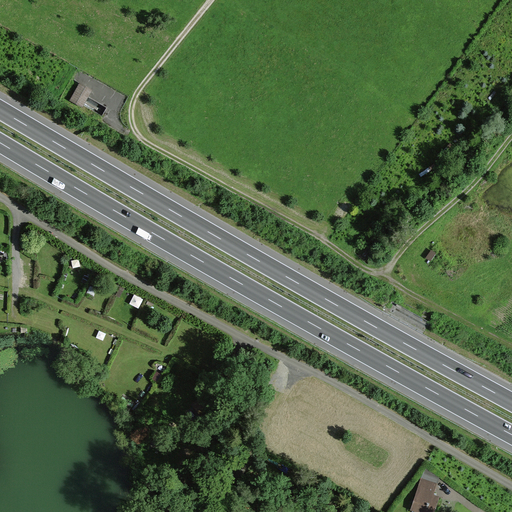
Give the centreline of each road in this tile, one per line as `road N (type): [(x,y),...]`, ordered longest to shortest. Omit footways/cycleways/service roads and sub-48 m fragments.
road 1 (track): [(511,348),(137,135),(132,105),(141,88),(210,0)]
road 2 (motorway): [(511,403),(0,110)]
road 3 (motorway): [(0,144),(511,436)]
road 4 (residential): [(0,197),(131,279),(511,486)]
road 5 (track): [(511,138),(386,277)]
